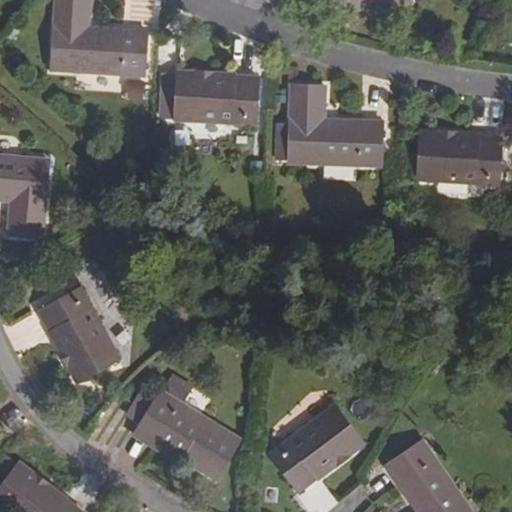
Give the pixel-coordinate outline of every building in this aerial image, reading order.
[(54,0),(50,70),(143,76),(145,31),(88,27),(89,0),(54,0)] [(331,0),(333,10),(411,1),(410,0),(331,0)] [(176,72),(174,121),(255,124),(257,77),(176,72)] [(144,97),(144,81),(126,80),(125,97),(144,97)] [(286,162),(380,166),(381,122),(324,120),(324,86),(289,86),(286,162)] [(419,132),(417,180),(497,184),(499,137),(419,132)] [(0,200),(9,201),(7,235),(41,237),(47,159),(0,155),(0,200)] [(119,359),(79,289),(37,313),(75,383),(119,359)] [(159,393),(141,425),(190,455),(186,461),(215,479),(238,441),(159,393)] [(300,492),(362,443),(333,405),(270,454),(300,492)] [(190,455),(141,425),(136,432),(186,461),(190,455)] [(472,511),(423,441),(385,467),(417,511),(472,511)] [(2,458),(0,460),(0,510),(2,511),(81,511),(83,511),(19,463),(15,467),(2,458)]
